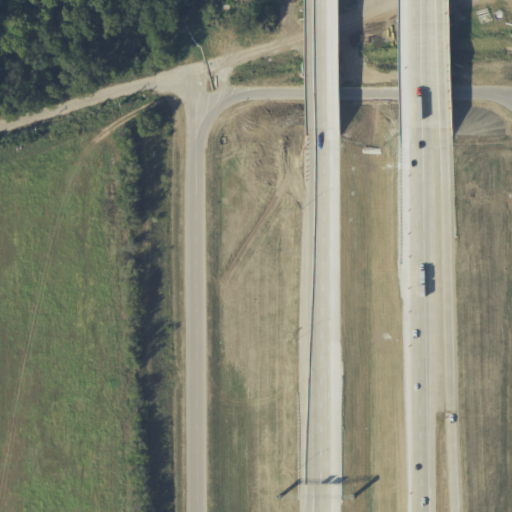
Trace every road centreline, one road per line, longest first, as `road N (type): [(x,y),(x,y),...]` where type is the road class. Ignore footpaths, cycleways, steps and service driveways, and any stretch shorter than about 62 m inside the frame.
road 1 (tertiary): [(193,73),(195,511)]
road 2 (motorway): [(458,511),(429,139)]
road 3 (motorway): [(431,511),(429,139)]
road 4 (tertiary): [(511,104),(488,94),(250,96),(213,110),(198,158)]
road 5 (motorway): [(317,144),(321,424)]
road 6 (residential): [(0,128),(217,66)]
road 7 (motorway): [(317,0),(317,144)]
road 8 (motorway): [(429,139),(426,0)]
